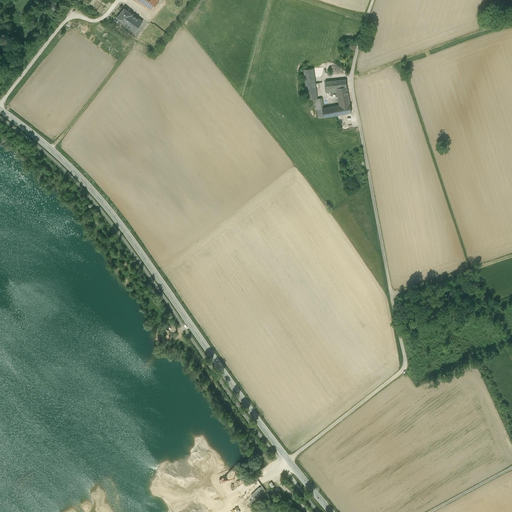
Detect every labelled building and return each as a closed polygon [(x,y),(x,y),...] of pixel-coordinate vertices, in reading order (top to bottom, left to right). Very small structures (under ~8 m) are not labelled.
[(158,1),(157,0),(136,0),(151,11),(158,1)] [(132,14),(124,8),(116,18),(124,24),(134,32),(143,21),(132,14)] [(303,70),(307,99),(317,98),(313,69),(303,70)] [(345,80),(325,82),(326,93),(335,92),(334,88),(346,87),(345,80)] [(337,91),(339,105),(323,108),(322,108),(317,110),(319,119),(351,112),(346,87),(334,88),(335,92),(337,91)] [(315,110),(317,110),(322,108),(323,108),(322,98),(314,99),(315,110)] [(247,480),(250,484),(259,478),(255,474),(247,480)] [(259,487),(251,495),(253,498),(250,501),(252,504),(258,498),(258,497),(263,492),(265,490),(262,486),(259,488),(259,487)]
